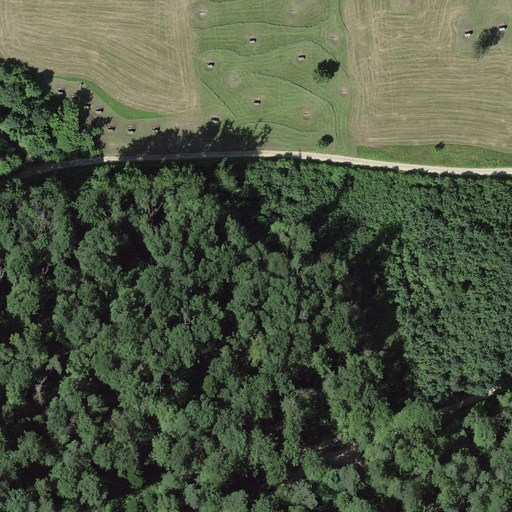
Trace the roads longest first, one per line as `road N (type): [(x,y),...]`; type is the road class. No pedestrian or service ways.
road 1 (track): [(0,204),(84,162),(166,156),(309,155),(511,170)]
road 2 (track): [(511,388),(331,449),(260,511)]
